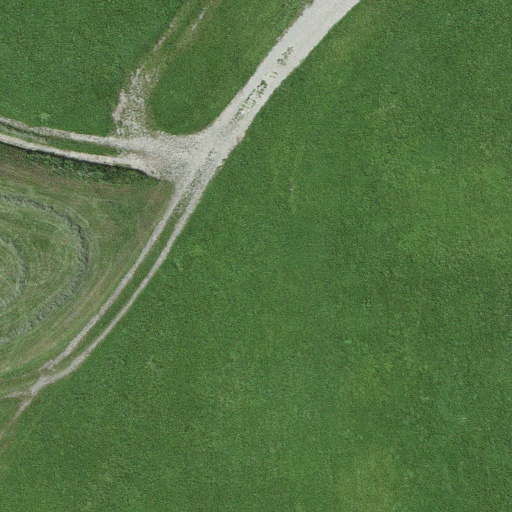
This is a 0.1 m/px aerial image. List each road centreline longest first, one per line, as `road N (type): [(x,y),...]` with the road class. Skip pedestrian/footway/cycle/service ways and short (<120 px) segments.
road 1 (track): [(350,0),(213,150),(152,280),(52,371),(0,386)]
road 2 (track): [(213,150),(92,156),(0,127)]
